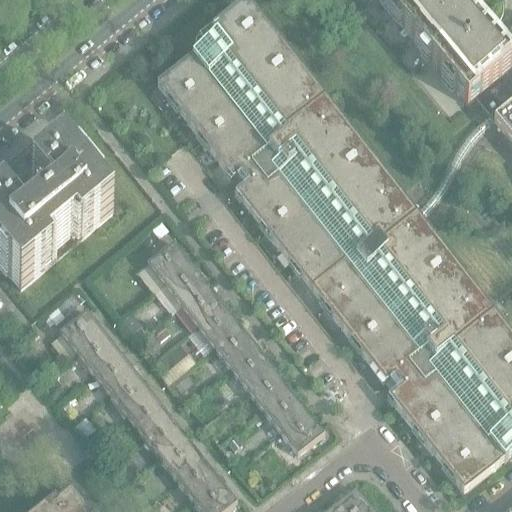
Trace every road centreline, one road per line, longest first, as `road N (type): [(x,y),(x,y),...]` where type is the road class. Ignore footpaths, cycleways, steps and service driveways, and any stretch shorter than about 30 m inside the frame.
road 1 (residential): [(424,511),(370,445),(284,511)]
road 2 (tertiary): [(0,117),(139,0)]
